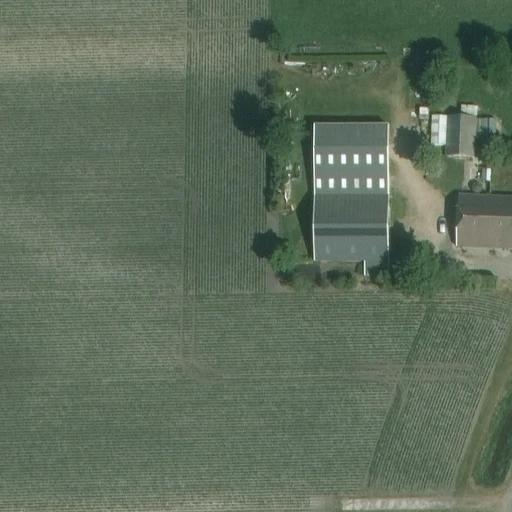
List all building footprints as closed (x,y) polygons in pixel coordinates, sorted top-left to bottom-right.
[(445,149),(446,120),(428,120),(427,130),(432,130),(431,148),(445,149)] [(474,161),(475,121),(446,120),(445,149),(445,160),(474,161)] [(496,134),(496,122),(483,121),(483,133),(496,134)] [(386,281),(388,128),(316,127),(313,267),(362,268),(362,280),(386,281)] [(511,201),(458,199),(456,250),(511,251),(511,201)]
